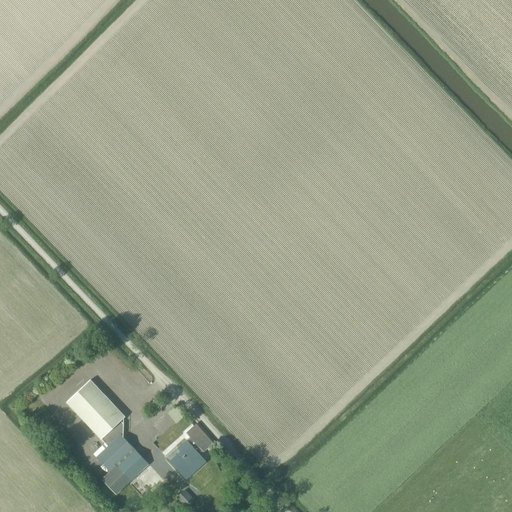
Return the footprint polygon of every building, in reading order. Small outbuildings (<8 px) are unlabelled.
[(61,393),(81,375),(78,371),(58,389),(61,393)] [(117,496),(149,465),(121,435),(121,433),(124,433),(124,425),(121,422),(125,418),(90,381),(66,404),(104,443),(94,454),(97,458),(111,473),(103,481),(117,496)] [(178,424),(188,416),(179,406),(169,414),(178,424)] [(204,451),(213,443),(196,424),(187,432),(186,433),(191,438),(179,448),(181,450),(170,460),(187,478),(206,462),(198,454),(202,450),(203,452),(204,451)] [(195,500),(185,489),(176,497),(186,508),(195,500)]
